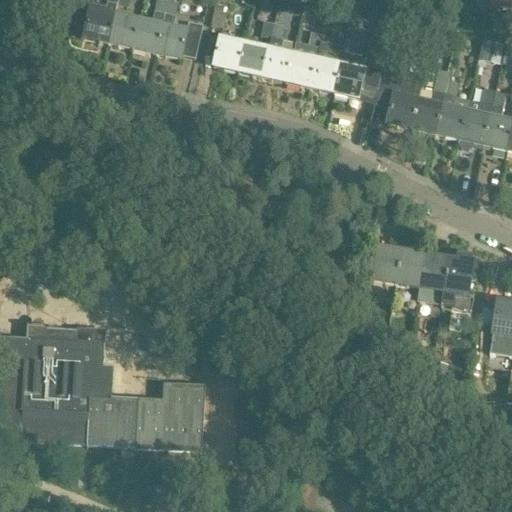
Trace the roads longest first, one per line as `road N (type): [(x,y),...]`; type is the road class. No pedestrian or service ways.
road 1 (track): [(480,511),(0,79)]
road 2 (residential): [(511,239),(395,169),(0,73)]
